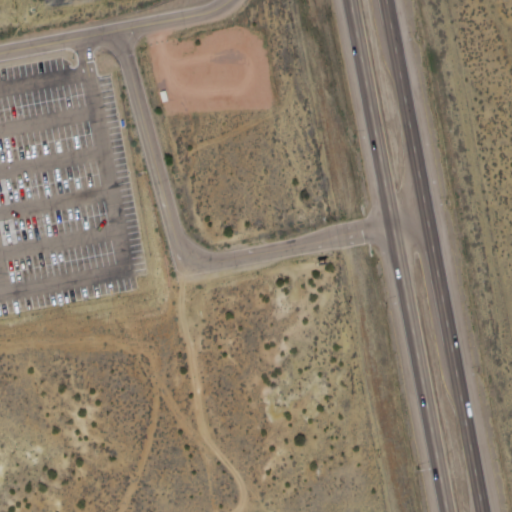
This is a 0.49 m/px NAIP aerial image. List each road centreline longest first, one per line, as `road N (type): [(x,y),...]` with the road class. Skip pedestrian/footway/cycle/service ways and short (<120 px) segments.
road 1 (trunk): [(486,511),(389,0)]
road 2 (trunk): [(352,0),(445,511)]
